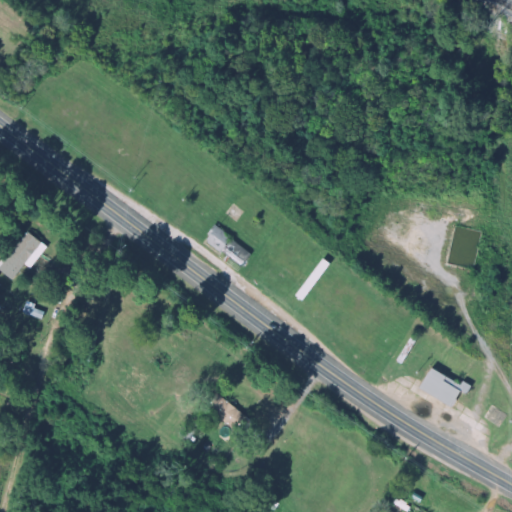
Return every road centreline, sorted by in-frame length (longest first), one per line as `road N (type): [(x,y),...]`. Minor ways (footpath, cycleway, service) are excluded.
road 1 (secondary): [(0,124),(369,399)]
road 2 (secondary): [(511,482),(369,399)]
